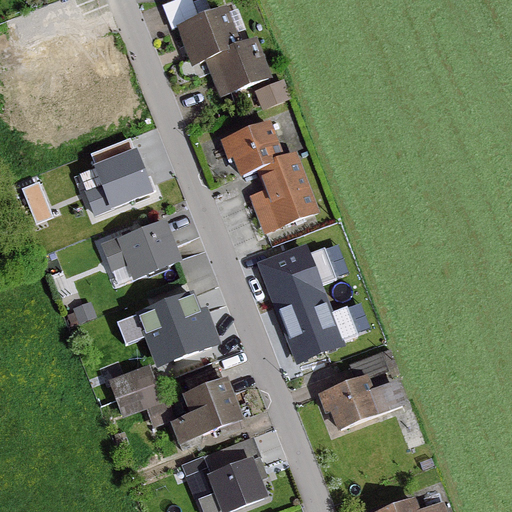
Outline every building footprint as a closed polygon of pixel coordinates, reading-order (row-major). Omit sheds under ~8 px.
[(187,46),(190,45),(198,65),(206,62),(213,82),(218,80),(221,79),(227,95),(266,80),(252,43),(236,50),(221,12),(183,27),(183,29),(177,31),(184,48),(187,46)] [(44,58),(28,64),(36,84),(50,79),(59,103),(96,89),(83,54),(47,67),(44,58)] [(286,100),(281,87),(256,96),(261,109),(286,100)] [(228,161),(234,158),(242,178),(257,172),(279,163),(265,127),(228,141),(228,143),(222,145),(228,161)] [(97,170),(95,171),(102,189),(86,195),(94,216),(148,194),(133,156),(123,160),(117,147),(92,156),(97,170)] [(252,200),(264,233),(314,215),(292,158),(279,163),(257,172),(266,195),(252,200)] [(51,215),(39,184),(25,190),(37,221),(51,215)] [(121,242),(102,250),(111,271),(128,265),(134,280),(175,264),(170,250),(161,227),(130,239),(128,233),(119,236),(121,242)] [(276,312),(325,293),(307,245),(258,263),(276,312)] [(346,346),(325,293),(276,312),(297,365),(346,346)] [(196,316),(189,298),(138,318),(151,353),(166,347),(172,362),(208,348),(203,335),(210,333),(202,314),(196,316)] [(319,398),(325,415),(331,413),(339,432),(400,409),(391,386),(385,389),(368,395),(363,380),(385,372),(379,355),(348,367),(349,369),(354,383),(325,395),(325,396),(319,398)] [(101,369),(87,374),(99,402),(114,396),(116,402),(153,387),(147,373),(111,387),(103,368),(101,369)] [(192,419),(177,425),(184,444),(238,423),(223,385),(220,386),(214,371),(186,382),(191,397),(184,400),(192,419)] [(158,401),(153,387),(116,402),(122,416),(145,407),(150,418),(166,412),(161,400),(158,401)] [(247,466),(211,480),(223,511),(228,511),(261,499),(251,474),(265,469),(259,452),(244,458),(247,466)] [(439,511),(437,507),(424,511),(413,511),(410,502),(384,511),(439,511)]
